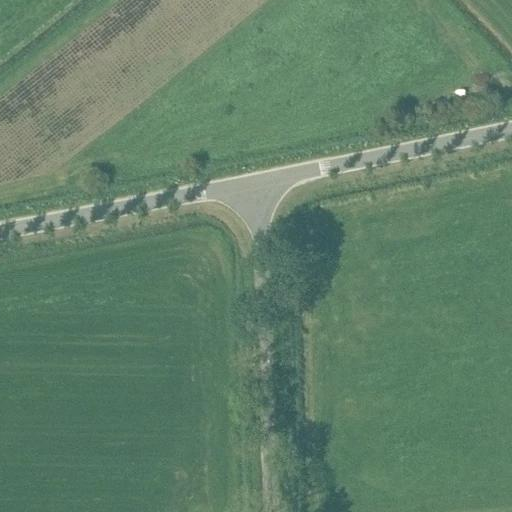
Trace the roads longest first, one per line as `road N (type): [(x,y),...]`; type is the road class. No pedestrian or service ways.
road 1 (unclassified): [(268,511),(251,187)]
road 2 (unclassified): [(251,187),(511,133)]
road 3 (unclassified): [(0,235),(251,187)]
